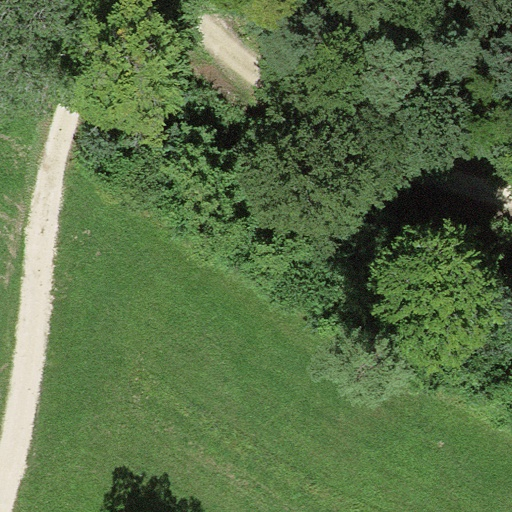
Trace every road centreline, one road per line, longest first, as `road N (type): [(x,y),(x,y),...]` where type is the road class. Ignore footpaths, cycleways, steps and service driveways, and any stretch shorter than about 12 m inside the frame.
road 1 (track): [(0,487),(24,388),(45,211),(69,104),(103,37),(140,0)]
road 2 (track): [(161,0),(289,100),(393,159),(511,196)]
